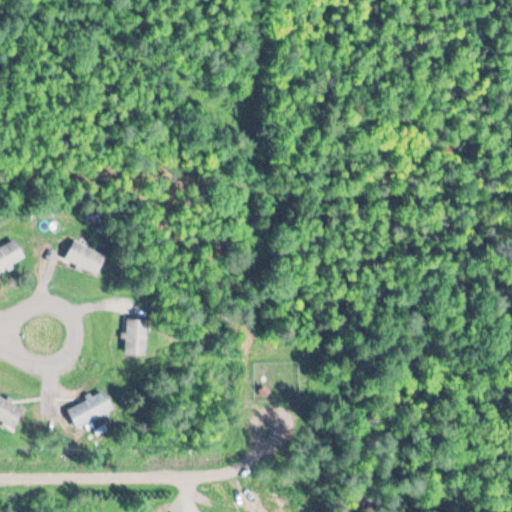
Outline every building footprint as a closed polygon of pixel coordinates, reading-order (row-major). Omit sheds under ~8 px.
[(0,271),(26,260),(17,240),(0,247),(0,271)] [(66,260),(98,276),(108,257),(76,241),(66,260)] [(147,320),(126,320),(126,355),(147,356),(147,320)] [(115,408),(105,390),(67,410),(78,429),(115,408)] [(0,419),(14,428),(25,410),(0,395),(0,419)]
